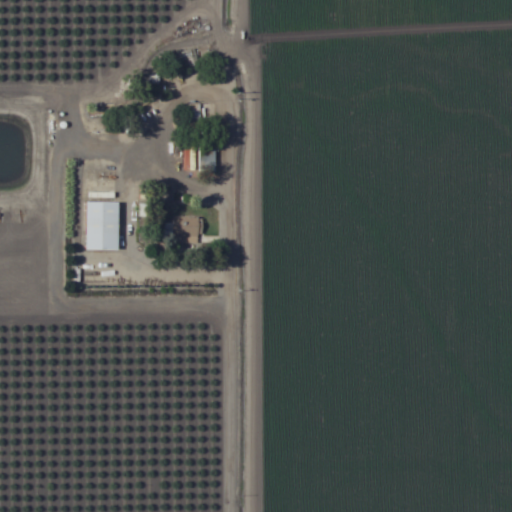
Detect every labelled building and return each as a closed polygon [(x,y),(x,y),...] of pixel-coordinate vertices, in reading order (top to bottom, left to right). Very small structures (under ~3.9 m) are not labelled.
[(198,124),(198,104),(187,104),(187,124),(198,124)] [(196,172),(215,172),(215,146),(196,146),(196,172)] [(119,250),(119,202),(86,203),(86,250),(119,250)] [(138,243),(154,243),(154,204),(138,204),(138,243)] [(172,237),(201,237),(201,217),(172,217),(172,237)]
